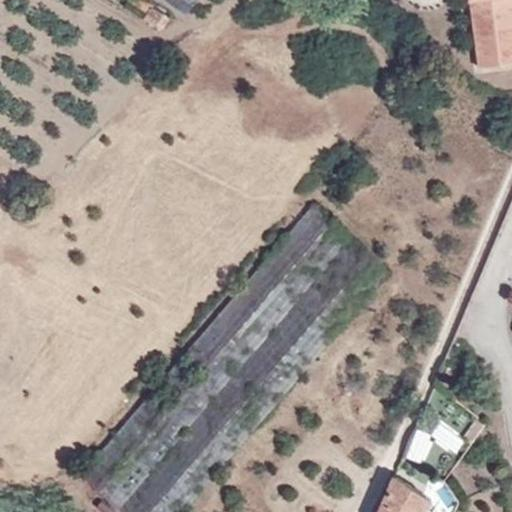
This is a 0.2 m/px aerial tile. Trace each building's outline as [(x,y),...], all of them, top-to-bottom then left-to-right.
[(160,26),(167,13),(145,0),(130,0),(131,0),(150,12),(147,18),(160,26)] [(198,0),(166,0),(187,16),(198,0)] [(511,0),(469,0),(478,64),(511,59),(511,0)] [(124,511),(182,511),(391,270),(315,204),(81,474),(124,511)] [(473,443),(488,421),(480,415),(465,436),(473,443)] [(421,511),(431,499),(395,475),(377,511),(421,511)]
